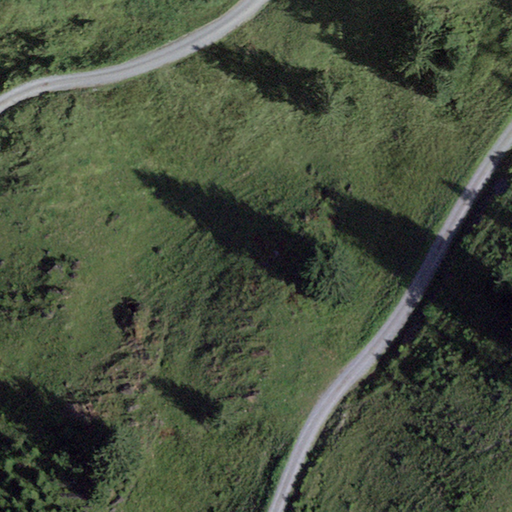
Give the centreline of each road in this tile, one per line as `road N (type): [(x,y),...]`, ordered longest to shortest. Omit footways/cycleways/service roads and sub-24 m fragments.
road 1 (track): [(275,511),(327,396),(400,315),(511,138)]
road 2 (track): [(251,0),(183,44),(42,71),(0,99)]
